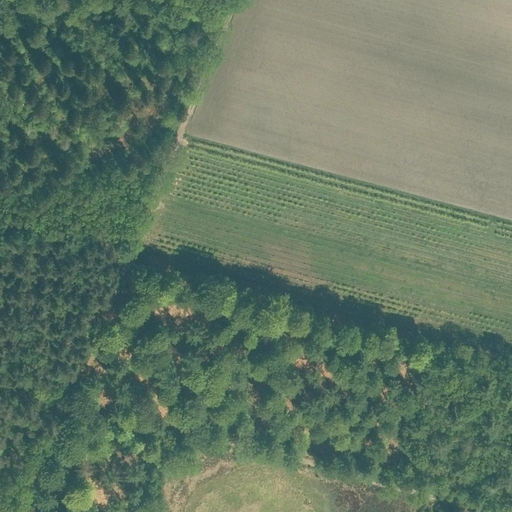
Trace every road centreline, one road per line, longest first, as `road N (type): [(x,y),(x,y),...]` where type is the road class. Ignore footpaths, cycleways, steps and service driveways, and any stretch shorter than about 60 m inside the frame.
road 1 (track): [(229,0),(27,511)]
road 2 (track): [(0,376),(505,511)]
